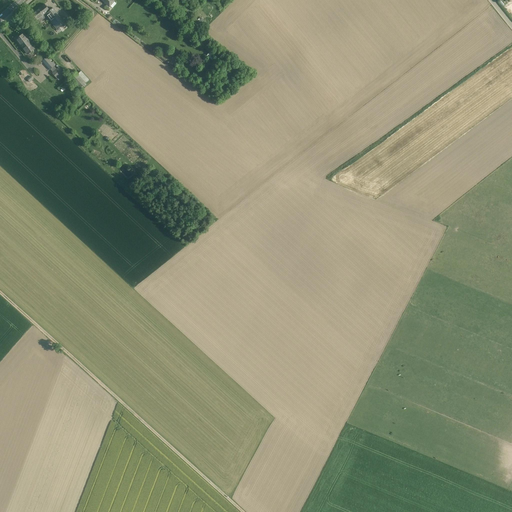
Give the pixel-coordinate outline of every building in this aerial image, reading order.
[(44,4),(33,13),(38,20),(38,19),(40,22),(45,18),(45,17),(46,16),(57,30),(61,27),(56,20),(60,17),(53,8),(50,10),(44,4)] [(16,39),(21,46),(29,40),(24,33),(16,39)] [(21,46),(27,55),(29,53),(30,54),(32,54),(34,52),(34,51),(33,50),(35,48),(29,40),(21,46)] [(47,57),(43,61),(50,69),(54,65),(55,64),(53,61),(52,62),(47,57)] [(53,72),(52,73),(59,80),(65,74),(59,67),(53,72)] [(76,72),(69,79),(70,80),(73,83),(79,89),(89,80),(81,72),(78,75),(76,72)] [(63,91),(68,86),(65,83),(60,87),(63,91)]
